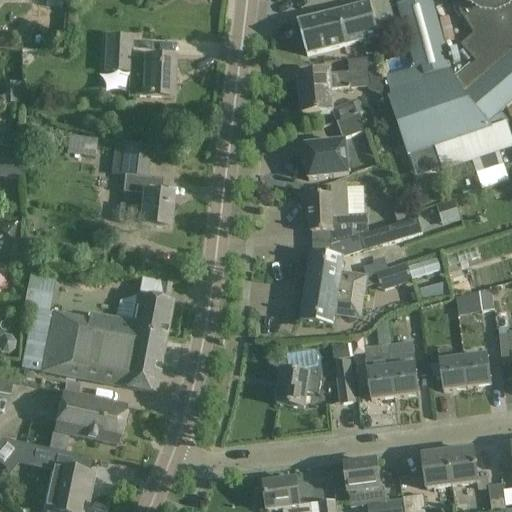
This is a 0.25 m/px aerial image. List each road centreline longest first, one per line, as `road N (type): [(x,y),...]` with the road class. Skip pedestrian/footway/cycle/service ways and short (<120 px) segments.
road 1 (tertiary): [(172,455),(214,268),(243,13)]
road 2 (residential): [(172,455),(211,465),(511,427)]
